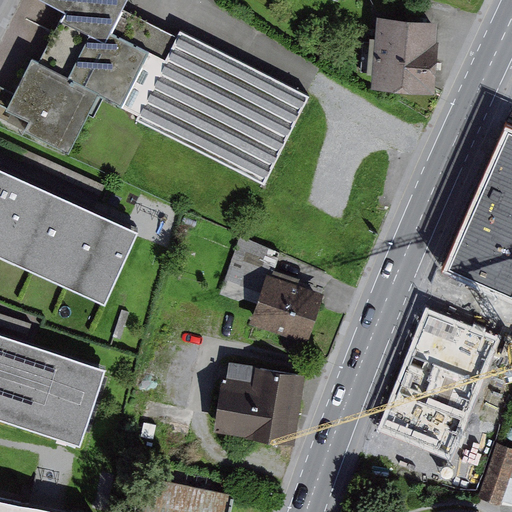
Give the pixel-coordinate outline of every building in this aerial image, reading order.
[(186,30),(172,59),(113,29),(127,0),(52,0),(71,10),(44,63),(33,57),(8,106),(36,120),(32,128),(71,148),(99,93),(138,112),(137,116),(265,180),(309,93),(186,30)] [(444,24),(387,19),(385,42),(383,70),(382,81),(439,85),(444,24)] [(385,42),(372,41),(369,69),(383,70),(385,42)] [(338,215),(342,197),(390,208),(410,114),(350,101),(342,139),(331,137),(315,210),(338,215)] [(511,133),(451,269),(511,295),(511,133)] [(141,233),(0,169),(0,249),(111,299),(141,233)] [(268,302),(278,275),(287,251),(248,237),(230,288),(268,302)] [(328,293),(278,275),(268,302),(263,316),(313,334),(328,293)] [(444,398),(422,389),(415,407),(383,395),(362,449),(470,491),(511,384),(511,330),(498,325),(496,331),(468,320),(459,342),(465,344),(444,398)] [(0,415),(86,444),(109,373),(0,336),(0,415)] [(310,374),(235,363),(225,427),(300,439),(310,374)] [(511,474),(511,446),(502,443),(483,498),(502,504),(504,498),(511,474)] [(236,511),(240,496),(147,477),(139,511),(236,511)] [(83,511),(0,493),(0,511),(83,511)]
